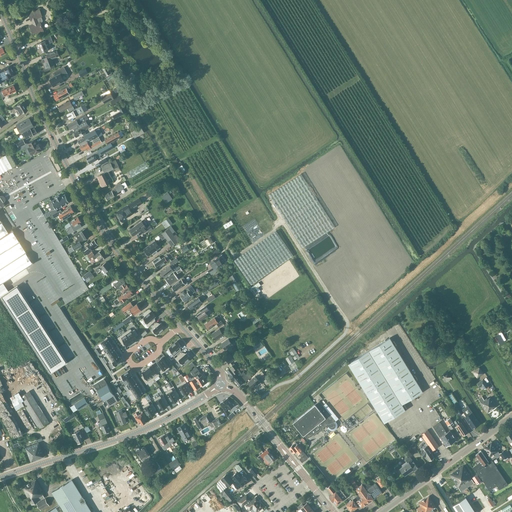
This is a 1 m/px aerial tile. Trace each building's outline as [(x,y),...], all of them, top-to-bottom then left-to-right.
[(93,7),(96,14),(103,11),(100,4),(93,7)] [(30,26),(33,33),(36,32),(37,34),(43,31),(40,22),(42,22),(43,21),(41,17),(42,16),(40,10),(30,13),(30,15),(29,15),(31,21),(32,20),(34,25),(30,26)] [(37,44),(40,54),(49,50),(46,45),(53,42),(51,35),(45,37),(46,41),(37,44)] [(47,54),(48,57),(42,59),(44,65),(43,65),(45,70),(45,71),(46,71),(55,67),(51,58),(60,55),(58,50),(47,54)] [(11,66),(0,70),(0,72),(4,80),(11,77),(10,74),(14,73),(11,66)] [(54,73),(56,76),(50,79),(51,81),(50,82),(52,85),(53,85),(54,87),(64,81),(62,77),(64,76),(68,74),(64,67),(54,73)] [(0,91),(0,93),(2,98),(16,91),(13,86),(1,91),(0,91)] [(70,94),(67,90),(65,91),(63,87),(59,90),(60,92),(59,92),(54,95),(56,100),(63,97),(63,98),(67,96),(70,94)] [(84,94),(83,91),(73,96),(75,99),(84,94)] [(110,93),(101,97),(105,104),(114,99),(110,93)] [(123,95),(111,101),(113,106),(125,100),(123,95)] [(74,109),(72,106),(73,106),(70,100),(58,107),(61,112),(67,108),(69,112),(74,109)] [(14,113),(17,112),(19,116),(22,114),(28,110),(23,102),(17,105),(18,106),(15,107),(15,108),(12,110),(14,113)] [(73,118),(76,116),(76,115),(77,115),(78,115),(84,112),(81,106),(73,110),(73,111),(64,116),(66,120),(72,117),(73,118)] [(126,113),(123,107),(119,109),(120,111),(113,115),(115,119),(126,113)] [(88,125),(86,120),(88,119),(85,115),(77,120),(68,125),(71,129),(77,126),(79,129),(88,125)] [(100,119),(102,124),(111,120),(108,115),(100,119)] [(16,126),(20,133),(33,126),(31,123),(31,122),(31,120),(29,120),(29,119),(16,126)] [(76,137),(83,134),(84,136),(87,134),(85,131),(97,124),(95,121),(74,133),(76,137)] [(135,137),(144,132),(141,127),(132,132),(135,137)] [(23,133),(26,139),(37,133),(34,128),(30,130),(30,129),(23,133)] [(85,137),(78,141),(80,145),(83,151),(87,149),(87,150),(91,148),(90,146),(101,141),(99,136),(102,135),(99,128),(95,130),(84,135),(85,137)] [(122,137),(119,132),(106,140),(108,144),(122,137)] [(29,147),(27,148),(31,155),(34,153),(35,154),(40,151),(39,148),(41,148),(39,144),(37,145),(35,140),(27,144),(29,147)] [(94,154),(87,158),(90,164),(98,159),(96,157),(98,156),(113,148),(111,143),(97,151),(98,152),(94,154)] [(8,170),(16,166),(9,153),(1,157),(8,170)] [(0,174),(4,172),(8,170),(1,157),(0,158),(0,174)] [(119,166),(116,160),(102,166),(105,173),(98,176),(101,182),(100,182),(102,186),(110,183),(108,179),(111,177),(109,171),(119,166)] [(127,172),(131,178),(149,167),(146,161),(127,172)] [(302,174),(270,194),(303,247),(336,227),(302,174)] [(115,189),(105,195),(108,200),(117,194),(115,189)] [(168,192),(162,196),(166,203),(172,199),(168,192)] [(52,202),(48,204),(52,211),(48,212),(50,215),(57,212),(56,210),(69,203),(65,194),(60,197),(59,195),(56,197),(56,198),(52,201),(52,202)] [(0,297),(2,296),(18,320),(34,345),(51,372),(66,362),(37,316),(17,286),(9,291),(7,288),(4,283),(26,268),(33,264),(12,231),(8,233),(0,220),(0,208),(1,207),(2,207),(3,206),(0,201),(0,202),(1,202),(2,202),(3,202),(3,201),(4,201),(4,200),(4,199),(4,198),(4,197),(3,197),(2,197),(2,196),(1,196),(0,197),(0,196),(0,297)] [(130,204),(129,205),(132,209),(132,210),(143,203),(141,201),(140,198),(130,204)] [(127,206),(117,212),(122,220),(132,214),(130,210),(132,209),(129,205),(127,206)] [(61,210),(52,215),(54,218),(59,215),(62,220),(68,217),(71,215),(71,214),(74,212),(70,206),(66,209),(62,212),(61,210)] [(80,223),(81,222),(78,217),(70,221),(71,222),(70,223),(71,226),(74,231),(82,227),(80,223)] [(168,226),(173,223),(169,217),(164,220),(168,226)] [(145,219),(130,230),(134,235),(141,230),(143,233),(145,232),(152,227),(149,224),(145,219)] [(76,235),(80,241),(80,242),(90,236),(85,229),(79,233),(76,235)] [(163,233),(172,246),(179,241),(169,229),(163,233)] [(234,260),(251,285),(293,256),(276,231),(234,260)] [(200,243),(205,251),(210,248),(208,245),(213,242),(210,237),(205,240),(200,243)] [(87,254),(92,250),(92,249),(98,245),(94,240),(88,245),(90,247),(84,251),(87,254)] [(147,255),(148,255),(149,255),(149,256),(160,247),(155,240),(144,249),(146,252),(146,253),(147,255)] [(72,246),(75,250),(82,245),(80,242),(80,241),(72,246)] [(90,258),(92,257),(95,260),(97,258),(100,261),(107,257),(101,250),(95,255),(93,251),(87,255),(90,258)] [(161,259),(159,256),(153,261),(158,268),(170,259),(167,255),(161,259)] [(220,257),(214,261),(218,267),(218,268),(224,264),(220,257)] [(172,264),(161,272),(164,276),(169,273),(170,273),(173,270),(174,272),(180,267),(179,266),(177,268),(174,264),(179,261),(177,258),(170,262),(172,264)] [(102,268),(105,272),(108,270),(109,271),(113,268),(109,264),(108,264),(106,262),(102,266),(101,265),(95,269),(98,272),(102,268)] [(170,285),(179,279),(176,275),(183,270),(181,267),(180,267),(174,272),(165,278),(170,285)] [(83,276),(85,280),(92,275),(90,271),(83,276)] [(230,277),(233,283),(238,280),(235,274),(230,277)] [(84,282),(87,287),(96,280),(92,276),(84,282)] [(102,294),(115,285),(114,284),(118,281),(116,278),(110,283),(110,282),(99,289),(102,294)] [(115,285),(117,288),(118,287),(120,289),(121,289),(123,292),(129,288),(127,284),(126,284),(125,283),(125,282),(122,278),(119,281),(118,281),(114,284),(115,285)] [(185,284),(182,279),(172,287),(176,291),(185,284)] [(220,283),(218,281),(208,288),(209,290),(220,283)] [(233,284),(237,291),(241,288),(237,281),(233,284)] [(250,288),(256,297),(260,294),(256,288),(261,285),(259,282),(250,288)] [(196,291),(191,285),(180,292),(182,295),(181,296),(184,301),(186,301),(194,296),(192,294),(196,291)] [(130,289),(113,301),(114,302),(116,305),(120,303),(121,302),(122,303),(129,298),(133,295),(132,293),(133,293),(130,289)] [(94,301),(97,306),(105,300),(102,295),(94,301)] [(242,299),(243,300),(240,302),(243,307),(250,303),(248,300),(250,298),(248,295),(242,299)] [(202,302),(199,297),(188,305),(191,310),(202,302)] [(131,303),(122,309),(124,313),(130,309),(132,312),(131,313),(133,316),(141,310),(137,304),(133,307),(131,303)] [(200,309),(202,312),(197,315),(201,320),(209,315),(206,311),(209,309),(206,305),(200,309)] [(151,311),(142,319),(148,326),(155,321),(153,318),(156,316),(151,311)] [(222,325),(224,324),(218,315),(205,324),(208,329),(217,324),(219,327),(222,325)] [(154,329),(152,331),(156,336),(165,327),(161,323),(159,325),(157,322),(152,327),(154,329)] [(228,330),(225,325),(212,333),(217,339),(224,335),(223,333),(228,330)] [(130,329),(125,333),(133,343),(137,339),(135,337),(138,335),(134,330),(132,331),(130,329)] [(499,335),(496,337),(500,344),(504,342),(503,342),(506,340),(502,331),(498,333),(499,335)] [(125,333),(118,338),(123,345),(126,343),(128,346),(133,343),(125,333)] [(234,340),(232,337),(221,343),(225,349),(232,344),(231,341),(234,340)] [(108,338),(101,343),(104,348),(111,343),(108,338)] [(384,424),(406,411),(402,405),(423,392),(390,338),(348,364),(384,424)] [(177,341),(168,349),(174,356),(181,350),(179,348),(181,346),(177,341)] [(111,343),(104,348),(107,352),(107,353),(114,348),(111,343)] [(90,387),(105,378),(89,352),(87,352),(87,350),(86,348),(85,354),(83,355),(81,355),(80,353),(78,352),(79,353),(78,357),(80,359),(79,367),(87,380),(87,381),(90,387)] [(107,352),(105,353),(108,358),(117,352),(114,348),(107,353),(107,352)] [(293,349),(289,351),(294,360),(298,357),(293,349)] [(117,352),(108,358),(111,363),(120,357),(117,352)] [(182,352),(175,358),(182,365),(186,362),(187,363),(190,360),(189,359),(191,357),(187,352),(184,355),(182,352)] [(231,366),(226,370),(229,374),(228,374),(234,381),(234,380),(239,386),(252,376),(251,375),(248,374),(248,373),(246,374),(244,372),(242,373),(240,371),(241,371),(234,363),(232,364),(231,362),(234,359),(230,354),(224,358),(229,364),(231,366)] [(290,355),(284,358),(288,364),(287,364),(290,371),(297,367),(290,355)] [(120,357),(111,363),(114,368),(124,361),(120,356),(120,357)] [(159,364),(156,366),(160,371),(162,374),(169,368),(162,358),(157,362),(159,364)] [(152,365),(147,369),(154,379),(159,375),(157,373),(160,371),(156,366),(154,368),(152,365)] [(192,371),(191,371),(200,386),(205,383),(203,379),(204,378),(202,375),(201,376),(199,374),(200,374),(197,368),(192,371)] [(144,375),(142,377),(147,384),(154,379),(147,369),(142,372),(144,375)] [(129,370),(120,376),(123,381),(125,380),(132,375),(129,370)] [(248,382),(253,387),(256,384),(257,385),(261,382),(258,379),(264,374),(261,371),(256,376),(255,376),(248,382)] [(83,376),(81,378),(78,373),(71,377),(77,385),(85,380),(83,376)] [(132,375),(125,380),(127,384),(128,384),(135,379),(132,375)] [(192,380),(190,382),(195,389),(199,386),(194,377),(191,379),(192,380)] [(127,384),(126,385),(129,390),(138,384),(135,379),(128,384),(127,384)] [(94,386),(103,401),(105,400),(114,395),(105,380),(94,386)] [(185,380),(177,385),(180,390),(179,391),(181,394),(182,394),(184,396),(189,393),(187,390),(190,388),(185,380)] [(488,387),(483,380),(477,384),(479,388),(482,386),(484,390),(488,387)] [(138,384),(129,390),(132,394),(141,388),(138,384)] [(141,388),(132,394),(135,399),(144,393),(141,388)] [(171,389),(166,392),(169,397),(168,398),(170,401),(171,401),(172,403),(178,400),(176,397),(179,395),(175,390),(173,391),(171,389)] [(32,395),(22,402),(27,410),(39,429),(49,423),(32,395)] [(114,395),(105,400),(109,407),(118,402),(114,395)] [(160,396),(154,399),(157,404),(157,405),(159,408),(161,410),(166,406),(165,404),(167,402),(164,397),(161,398),(160,396)] [(479,399),(481,403),(480,403),(484,410),(485,409),(487,413),(497,407),(490,398),(487,400),(487,399),(485,400),(482,397),(479,399)] [(78,410),(88,403),(85,398),(74,405),(78,410)] [(220,403),(224,410),(228,408),(229,409),(234,406),(228,398),(220,403)] [(335,422),(334,422),(336,421),(322,404),(319,401),(315,404),(293,423),(301,433),(302,434),(307,439),(313,434),(314,436),(320,431),(321,430),(326,426),(327,428),(329,427),(330,428),(331,428),(331,429),(332,429),(333,429),(334,428),(335,428),(335,427),(335,426),(336,426),(336,425),(336,424),(335,423),(335,422)] [(466,416),(465,417),(473,429),(480,424),(468,406),(462,410),(457,402),(452,405),(459,416),(464,412),(466,416)] [(149,403),(143,406),(146,411),(145,412),(147,415),(148,414),(150,417),(155,413),(153,411),(156,409),(153,404),(150,405),(149,403)] [(329,407),(326,409),(336,420),(339,418),(329,407)] [(125,410),(116,413),(121,424),(122,425),(126,423),(125,422),(127,422),(125,417),(127,416),(125,410)] [(147,419),(142,412),(138,415),(136,413),(134,414),(135,417),(139,424),(141,422),(142,424),(146,422),(145,420),(147,419)] [(215,428),(220,425),(223,423),(219,417),(212,422),(208,414),(200,419),(198,416),(194,419),(200,429),(204,426),(209,424),(210,423),(212,427),(214,426),(215,428)] [(445,421),(450,429),(456,426),(455,424),(454,424),(450,417),(445,421)] [(111,430),(105,418),(100,420),(101,423),(99,424),(100,426),(101,426),(102,430),(103,429),(105,433),(106,433),(108,432),(109,431),(111,430)] [(455,424),(456,426),(463,436),(467,433),(461,422),(460,422),(458,418),(454,421),(455,424)] [(439,422),(433,426),(444,443),(443,444),(444,446),(445,445),(446,446),(450,443),(451,444),(453,443),(453,442),(456,440),(450,431),(447,433),(439,422)] [(182,438),(184,441),(191,437),(184,424),(177,428),(183,438),(182,438)] [(84,440),(80,430),(77,432),(72,434),(77,444),(84,440)] [(421,435),(432,451),(439,447),(428,430),(421,435)] [(173,442),(175,441),(170,432),(165,435),(173,448),(176,447),(173,442)] [(159,438),(162,445),(165,449),(170,446),(168,442),(164,435),(159,438)] [(428,446),(425,441),(420,446),(422,450),(421,450),(422,453),(421,453),(421,455),(422,456),(423,457),(424,456),(426,458),(426,459),(428,461),(430,460),(431,460),(433,459),(433,458),(434,457),(428,448),(427,449),(426,447),(428,446)] [(289,448),(293,454),(296,451),(301,457),(299,459),(302,463),(304,461),(305,460),(308,458),(296,442),(292,445),(292,446),(289,448)] [(492,442),(483,447),(490,458),(492,460),(496,457),(497,458),(501,455),(500,454),(492,442)] [(39,443),(26,448),(31,462),(41,458),(44,456),(39,443)] [(140,449),(140,448),(139,448),(138,448),(137,448),(137,449),(136,449),(136,450),(136,451),(137,453),(138,453),(140,457),(139,457),(140,459),(141,459),(143,462),(148,458),(149,458),(147,456),(149,455),(144,446),(140,449)] [(275,459),(270,452),(269,450),(268,450),(267,449),(260,455),(268,464),(275,459)] [(479,463),(473,468),(475,471),(476,471),(488,489),(496,484),(500,489),(508,485),(497,468),(492,460),(490,458),(487,459),(481,450),(476,454),(479,458),(478,459),(480,461),(479,463)] [(400,468),(398,465),(395,468),(398,472),(400,470),(405,475),(409,473),(410,474),(412,472),(413,474),(419,469),(410,457),(406,460),(408,463),(400,468)] [(173,468),(181,463),(180,463),(177,458),(170,463),(173,468)] [(162,469),(157,462),(151,466),(157,473),(162,469)] [(255,476),(257,473),(258,473),(253,466),(250,469),(255,476)] [(456,471),(450,475),(461,491),(471,485),(474,483),(472,479),(463,466),(459,469),(458,469),(456,470),(456,471)] [(235,481),(233,483),(238,489),(247,481),(247,480),(247,479),(245,477),(244,476),(243,475),(241,477),(237,472),(232,477),(235,481)] [(233,482),(226,474),(221,478),(228,486),(233,482)] [(479,478),(477,475),(473,478),(477,484),(481,481),(479,478)] [(45,498),(41,491),(42,490),(36,480),(22,487),(32,505),(45,498)] [(72,480),(52,492),(60,505),(47,511),(91,511),(80,493),(80,492),(72,480)] [(352,480),(350,481),(356,489),(359,494),(358,495),(354,498),(353,499),(358,506),(359,509),(373,499),(373,498),(382,492),(376,483),(371,486),(371,485),(370,485),(368,484),(367,484),(366,484),(365,484),(364,484),(363,485),(362,484),(357,488),(352,480)] [(340,502),(346,498),(343,494),(344,493),(340,488),(336,491),(331,485),(327,489),(332,495),(329,497),(333,502),(334,501),(337,505),(338,504),(340,503),(340,502)] [(106,488),(100,490),(105,500),(110,498),(106,488)] [(221,491),(220,492),(229,503),(233,499),(224,489),(221,491)] [(247,504),(246,505),(250,510),(253,507),(256,511),(262,507),(262,506),(261,504),(260,504),(257,501),(258,501),(258,500),(257,498),(256,498),(255,499),(255,498),(251,502),(249,500),(251,499),(247,495),(241,499),(238,502),(241,506),(245,504),(246,503),(247,504)] [(421,506),(417,509),(418,511),(428,511),(433,510),(432,509),(435,507),(429,496),(419,502),(421,506)] [(136,497),(131,501),(135,506),(140,502),(136,497)] [(475,511),(466,497),(453,505),(456,511),(475,511)] [(41,511),(49,506),(45,499),(37,504),(41,511)] [(353,499),(346,504),(351,511),(358,506),(353,499)] [(299,509),(301,508),(304,511),(306,511),(311,508),(307,502),(304,505),(302,503),(297,507),(299,509)]
